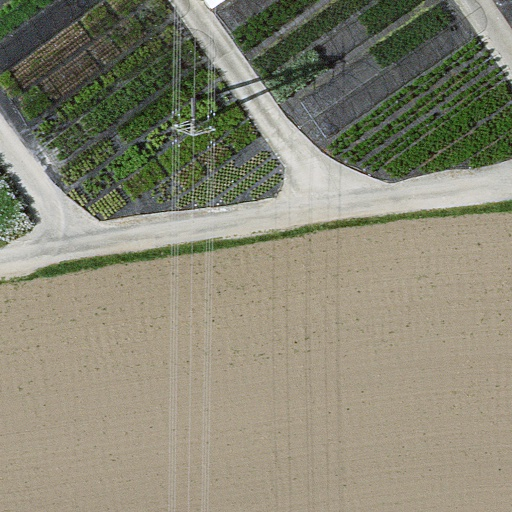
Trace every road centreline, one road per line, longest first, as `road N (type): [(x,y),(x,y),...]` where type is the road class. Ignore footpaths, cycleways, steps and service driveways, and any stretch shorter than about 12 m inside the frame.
road 1 (track): [(0,258),(511,183)]
road 2 (track): [(179,0),(326,210)]
